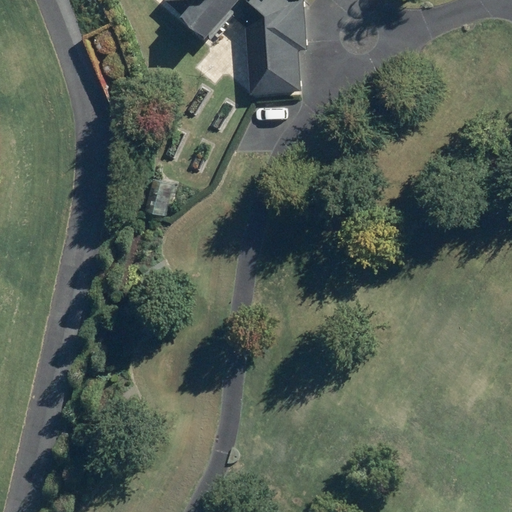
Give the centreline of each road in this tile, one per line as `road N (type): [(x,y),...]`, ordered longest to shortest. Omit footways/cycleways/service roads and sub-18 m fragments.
road 1 (track): [(24,511),(98,177),(90,100),(49,0)]
road 2 (unknown): [(354,52),(290,109),(251,186),(228,305),(220,416),(184,511)]
road 3 (unknown): [(473,0),(406,18),(354,52)]
